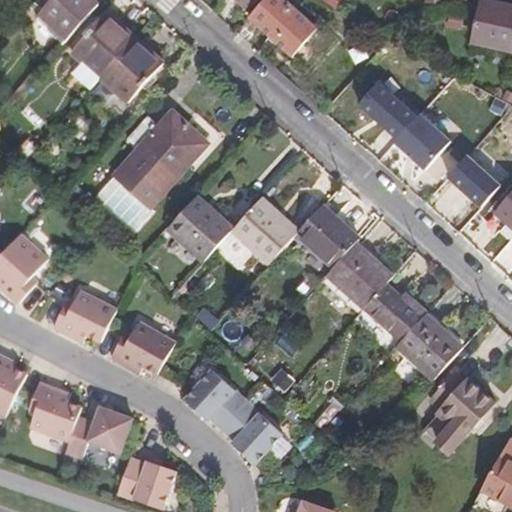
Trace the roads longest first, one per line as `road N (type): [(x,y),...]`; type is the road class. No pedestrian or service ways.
road 1 (residential): [(511,313),(167,0)]
road 2 (residential): [(242,511),(236,476),(163,406),(0,323)]
